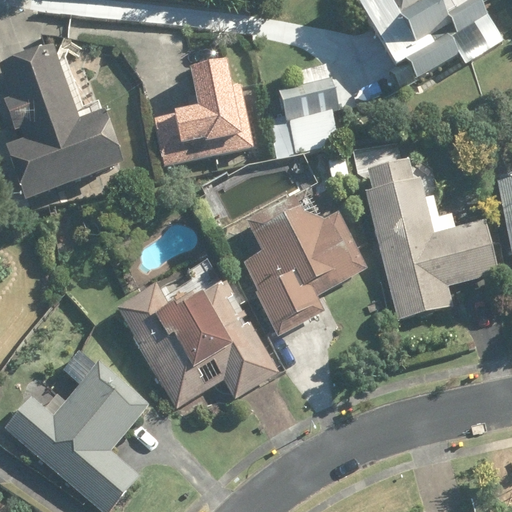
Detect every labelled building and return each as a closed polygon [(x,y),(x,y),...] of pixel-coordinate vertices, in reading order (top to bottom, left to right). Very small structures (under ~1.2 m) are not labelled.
[(454,62),(437,35),(442,32),(450,44),(484,21),(470,0),(430,0),(394,24),(378,0),(353,0),(343,7),(384,70),(388,67),(405,93),(454,62)] [(2,155),(20,210),(118,177),(100,121),(72,130),(49,59),(0,75),(0,122),(10,152),(2,155)] [(243,157),(224,69),(186,78),(194,116),(147,126),(158,175),(243,157)] [(335,115),(324,71),(272,84),(290,159),(334,148),(326,117),(335,115)] [(407,190),(401,168),(352,183),(395,329),(500,298),(480,228),(454,236),(449,221),(436,225),(430,205),(421,208),(416,188),(407,190)] [(510,188),(491,192),(511,276),(511,173),(507,175),(510,188)] [(316,307),(367,277),(336,223),(318,233),(300,227),(288,207),(239,235),(255,263),(241,271),(257,298),(249,302),(275,348),(323,320),(316,307)] [(115,320),(177,415),(222,386),(236,408),(279,380),(204,263),(115,320)] [(65,384),(41,415),(25,403),(0,434),(0,439),(91,511),(115,511),(139,482),(110,460),(149,412),(77,355),(58,379),(65,384)]
